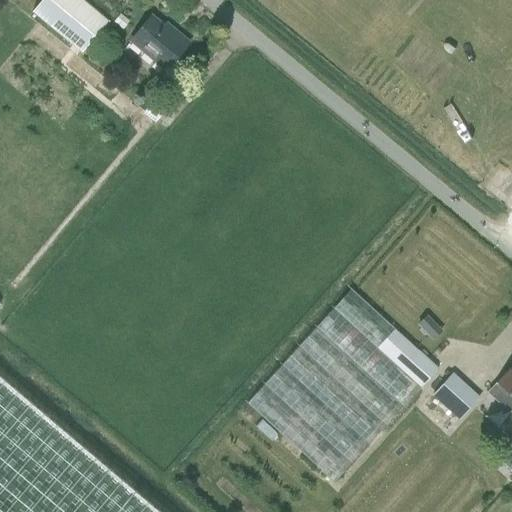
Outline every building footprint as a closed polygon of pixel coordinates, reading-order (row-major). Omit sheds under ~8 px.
[(41,0),(31,13),(80,54),(106,23),(78,0),(41,0)] [(150,18),(130,43),(165,72),(188,44),(177,34),(174,37),(150,18)] [(36,25),(0,68),(0,77),(61,129),(94,90),(111,104),(119,94),(36,25)] [(437,369),(350,289),(245,403),(333,483),(437,369)] [(511,365),(495,385),(511,399),(511,365)] [(170,511),(0,374),(0,511),(170,511)] [(477,397),(452,374),(433,395),(458,418),(477,397)]
